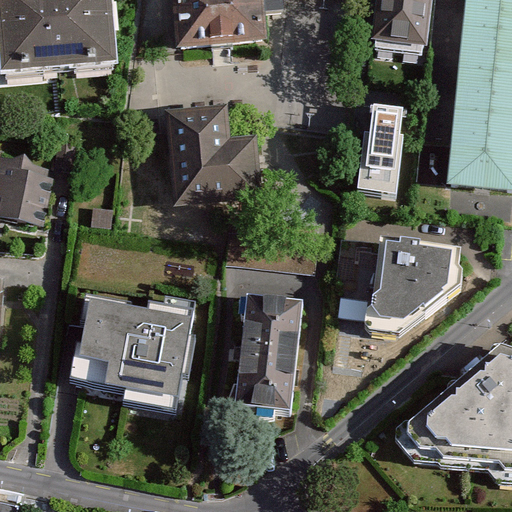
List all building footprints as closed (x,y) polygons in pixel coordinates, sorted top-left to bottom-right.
[(114,0),(1,0),(7,75),(119,68),(114,0)] [(262,0),(177,0),(179,46),(264,43),(262,0)] [(430,0),(379,0),(373,44),(424,50),(430,0)] [(511,0),(470,0),(463,120),(458,183),(511,188),(511,0)] [(367,131),(359,199),(396,203),(404,138),(398,134),(401,110),(374,106),(371,132),(367,131)] [(232,107),(167,111),(174,212),(263,206),(258,138),(235,140),(232,107)] [(56,173),(0,164),(0,199),(3,200),(0,217),(0,219),(48,227),(56,173)] [(116,214),(96,213),(95,233),(115,234),(116,214)] [(320,242),(230,234),(227,270),(316,278),(320,242)] [(460,249),(388,244),(377,319),(405,336),(457,296),(460,249)] [(306,299),(245,293),(234,408),(295,414),(306,299)] [(192,320),(92,305),(85,356),(114,360),(109,388),(180,398),(192,320)] [(511,354),(501,351),(402,441),(445,470),(511,479),(511,354)]
